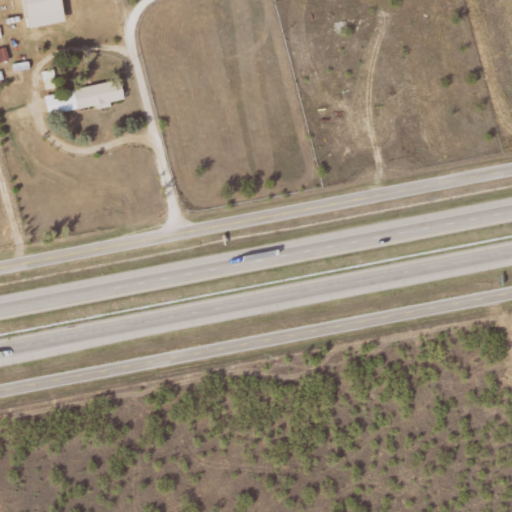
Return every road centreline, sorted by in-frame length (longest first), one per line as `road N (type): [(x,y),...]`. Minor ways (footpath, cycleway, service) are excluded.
road 1 (tertiary): [(0,400),(511,296)]
road 2 (motorway): [(511,209),(0,309)]
road 3 (tertiary): [(0,265),(511,167)]
road 4 (motorway): [(0,346),(511,248)]
road 5 (track): [(177,232),(130,39),(144,0)]
